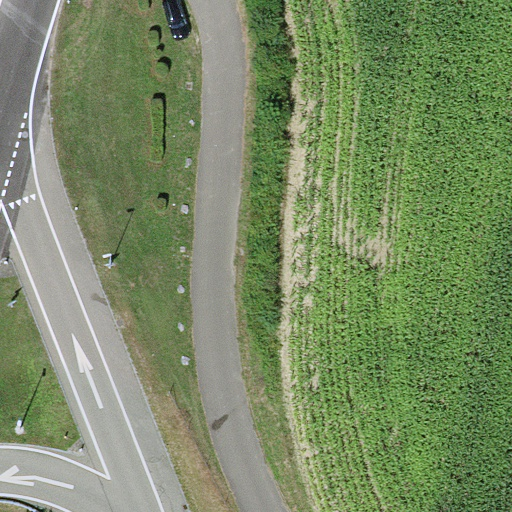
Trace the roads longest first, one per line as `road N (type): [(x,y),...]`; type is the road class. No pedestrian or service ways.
road 1 (track): [(265,511),(237,445),(216,322),(227,100),(226,46),(213,0)]
road 2 (motorway): [(142,511),(0,121)]
road 3 (motorway): [(135,511),(49,474),(0,466)]
